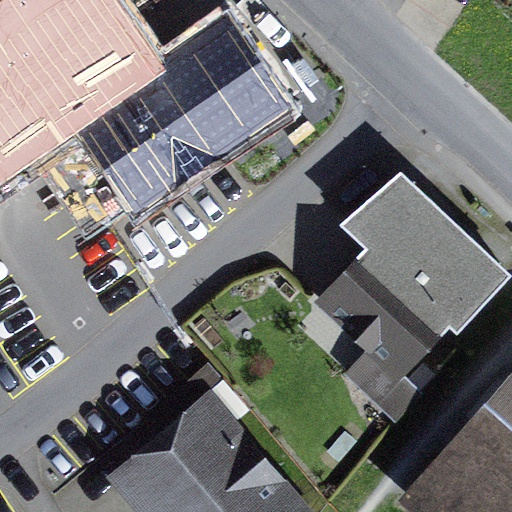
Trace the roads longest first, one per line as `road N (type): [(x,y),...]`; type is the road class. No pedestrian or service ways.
road 1 (residential): [(421,84),(0,441)]
road 2 (unclassified): [(511,169),(421,84)]
road 3 (unclassified): [(421,84),(334,0)]
